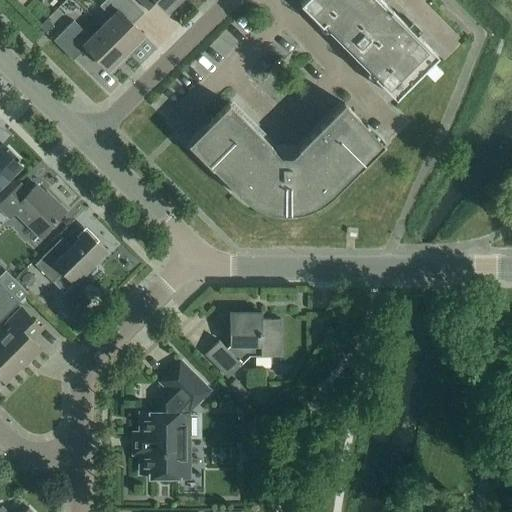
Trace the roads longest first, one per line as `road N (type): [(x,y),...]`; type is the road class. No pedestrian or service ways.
road 1 (residential): [(511,269),(239,267),(196,256)]
road 2 (residential): [(83,446),(86,376),(96,349),(196,256)]
road 3 (residential): [(87,141),(230,0)]
road 4 (residential): [(269,0),(392,125)]
road 5 (residential): [(196,256),(87,141)]
road 6 (residential): [(87,141),(0,55)]
